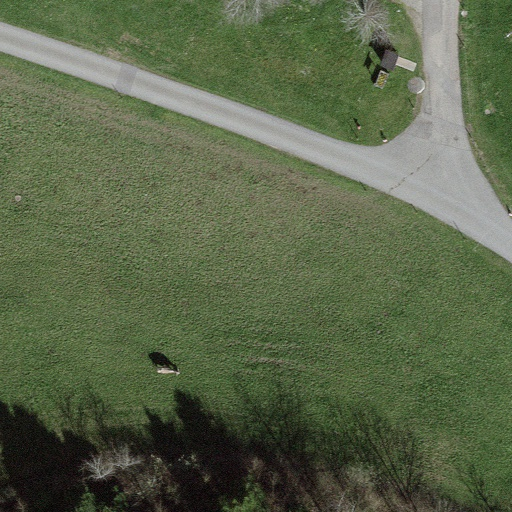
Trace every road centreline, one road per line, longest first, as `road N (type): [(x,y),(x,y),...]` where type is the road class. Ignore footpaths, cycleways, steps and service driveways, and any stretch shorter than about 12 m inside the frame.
road 1 (unclassified): [(0,40),(455,183),(511,233)]
road 2 (track): [(455,183),(463,0)]
